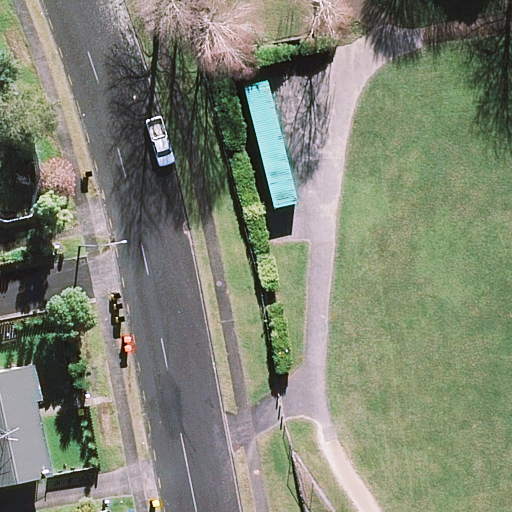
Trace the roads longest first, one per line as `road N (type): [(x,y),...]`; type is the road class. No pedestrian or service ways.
road 1 (residential): [(66,0),(95,74),(147,268)]
road 2 (residential): [(147,268),(195,511)]
road 3 (residential): [(147,268),(0,298)]
